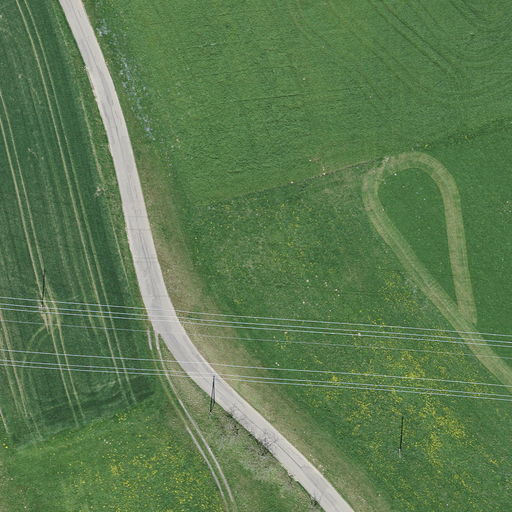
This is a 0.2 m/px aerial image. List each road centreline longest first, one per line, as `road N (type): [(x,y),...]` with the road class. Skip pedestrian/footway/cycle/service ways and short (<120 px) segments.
road 1 (unclassified): [(68,0),(119,128),(158,315),(203,381),(337,511)]
road 2 (track): [(158,315),(147,344),(153,364),(231,511)]
